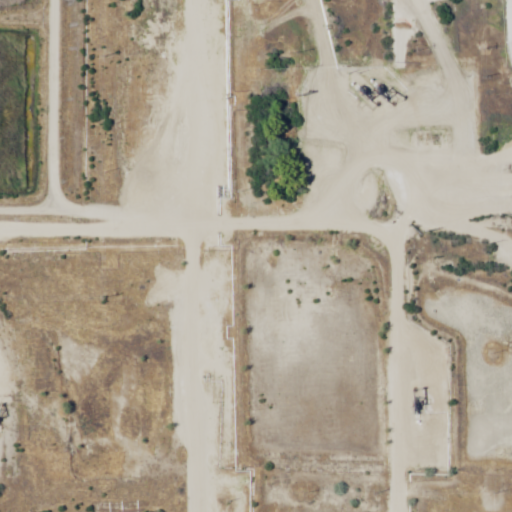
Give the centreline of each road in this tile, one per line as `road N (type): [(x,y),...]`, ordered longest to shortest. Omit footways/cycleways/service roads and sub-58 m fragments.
road 1 (track): [(383,511),(365,0)]
road 2 (track): [(152,511),(139,0)]
road 3 (track): [(0,234),(511,239)]
